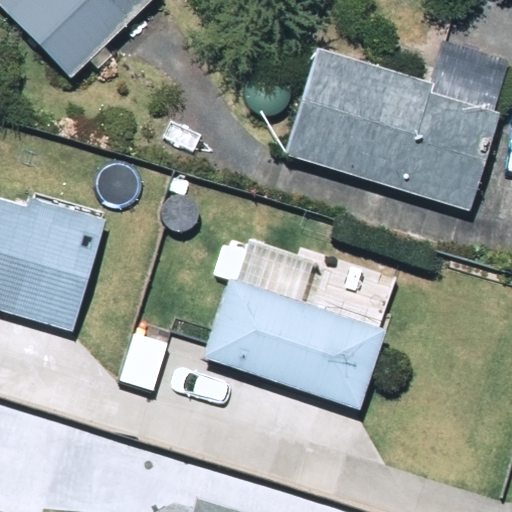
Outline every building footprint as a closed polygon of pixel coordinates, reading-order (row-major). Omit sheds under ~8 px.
[(0,19),(69,92),(157,7),(150,0),(8,0),(0,8),(0,19)] [(287,171),(469,225),(497,132),(412,105),(415,100),(318,69),(287,171)] [(141,172),(129,212),(142,215),(140,223),(160,229),(173,180),(141,172)] [(202,375),(358,427),(383,351),(299,322),(313,281),(246,259),(232,299),(229,297),(202,375)] [(76,443),(72,488),(123,493),(128,448),(76,443)] [(231,500),(270,511),(271,511),(275,499),(235,487),(231,500)]
